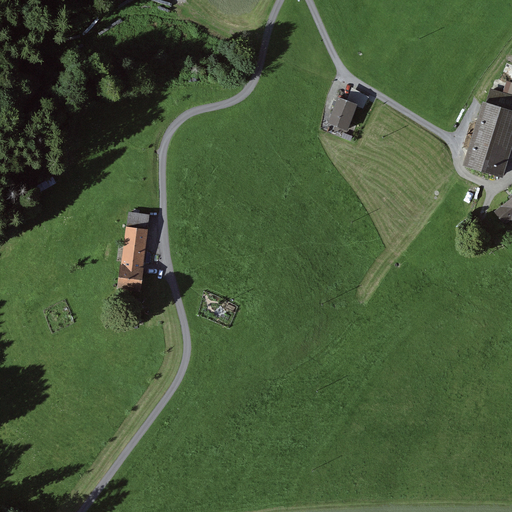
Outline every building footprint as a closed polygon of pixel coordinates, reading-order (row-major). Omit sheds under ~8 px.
[(511,83),(506,81),(502,92),(490,89),(486,100),(511,109),(511,83)] [(352,89),(347,100),(364,108),(369,96),(352,89)] [(356,106),(337,98),(327,122),(346,130),(356,106)] [(511,145),(511,113),(483,104),(463,166),(502,178),(511,145)] [(511,218),(511,196),(494,212),(504,223),(511,217),(511,218)] [(128,213),(120,291),(142,293),(150,215),(128,213)]
